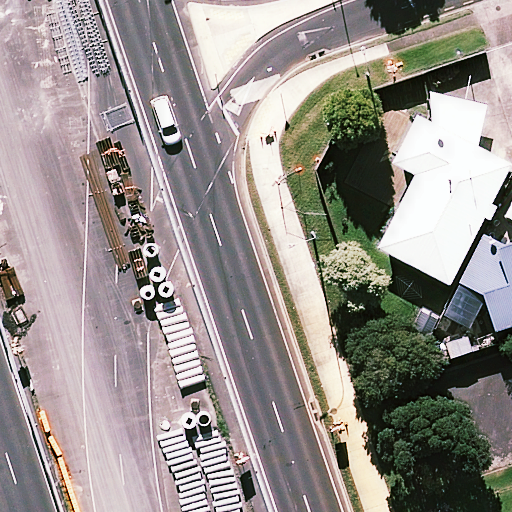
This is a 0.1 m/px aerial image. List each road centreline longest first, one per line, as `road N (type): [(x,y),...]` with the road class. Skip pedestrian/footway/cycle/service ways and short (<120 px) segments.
road 1 (motorway): [(38,0),(199,511)]
road 2 (motorway): [(114,511),(0,146)]
road 3 (primary): [(211,174),(327,511)]
road 4 (residential): [(395,0),(271,60),(220,129),(211,174)]
road 5 (primary): [(155,0),(211,174)]
